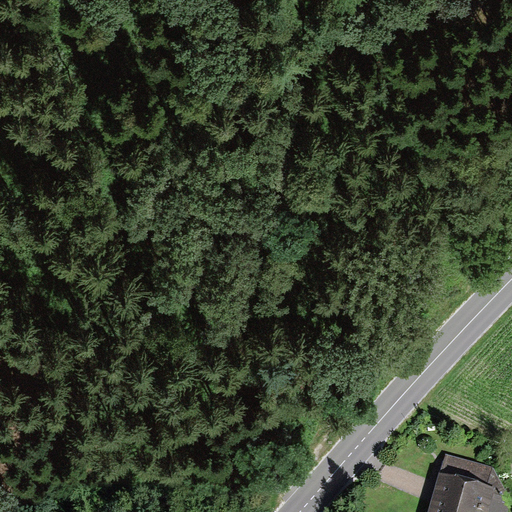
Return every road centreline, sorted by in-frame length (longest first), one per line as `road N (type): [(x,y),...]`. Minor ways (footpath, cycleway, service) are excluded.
road 1 (track): [(125,511),(247,484),(321,489),(318,312),(333,0)]
road 2 (track): [(0,173),(456,0)]
road 3 (secondary): [(301,511),(511,280)]
